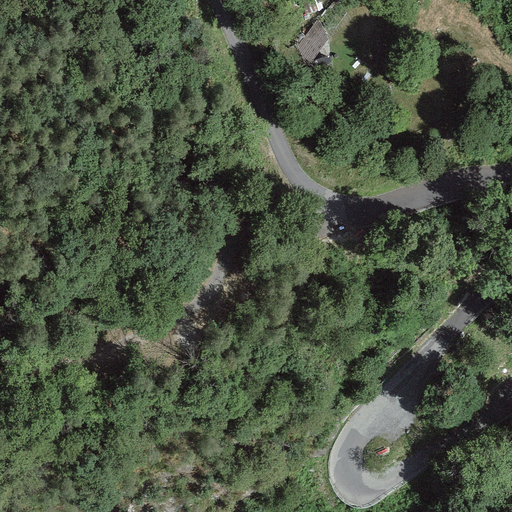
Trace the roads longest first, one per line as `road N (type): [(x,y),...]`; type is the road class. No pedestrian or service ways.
road 1 (unclassified): [(511,277),(466,310),(358,430),(344,466),(354,484),(370,486),(511,402)]
road 2 (unclassified): [(215,0),(287,163),(323,200),(363,210),(511,171)]
road 3 (track): [(0,382),(142,337),(203,298),(233,242),(306,235),(339,208)]
